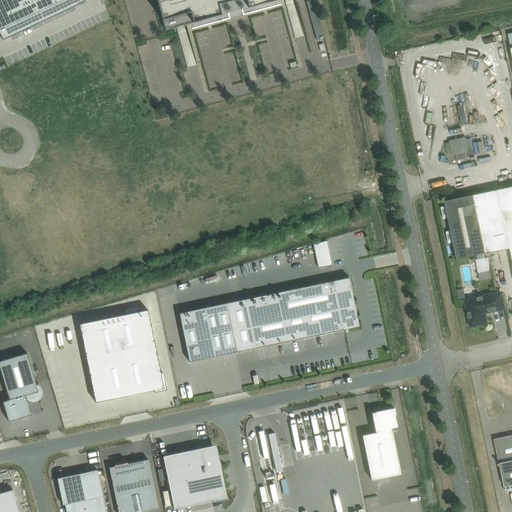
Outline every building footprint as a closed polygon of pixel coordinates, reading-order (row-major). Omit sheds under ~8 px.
[(0,0),(0,32),(3,40),(85,1),(84,0),(0,0)] [(246,0),(248,8),(276,0),(156,0),(165,30),(222,15),(219,4),(234,0),(246,0)] [(311,0),(307,1),(306,1),(317,40),(324,38),(313,0),(311,0)] [(472,63),(473,52),(461,50),(460,55),(446,53),(445,59),(472,63)] [(427,77),(436,80),(440,63),(431,61),(427,77)] [(458,106),(461,123),(467,122),(463,105),(458,106)] [(511,119),(506,111),(501,114),(508,125),(511,121),(511,119)] [(501,134),(480,137),(482,150),(502,147),(501,134)] [(448,153),(452,152),(453,156),(456,155),(457,159),(467,157),(466,153),(469,152),(469,149),(472,148),(470,138),(466,139),(466,137),(449,141),(450,142),(446,143),(448,153)] [(510,249),(511,256),(511,186),(445,201),(457,260),(510,249)] [(332,265),(327,241),(314,245),(319,268),(332,265)] [(488,257),(476,260),(478,273),(490,270),(488,257)] [(226,303),(178,313),(189,362),(236,352),(345,329),(345,327),(347,326),(349,325),(351,324),(352,323),(353,321),(354,319),(354,317),(354,315),(354,313),(354,311),(356,310),(355,305),(355,306),(353,306),(351,296),(347,280),(336,283),(335,280),(226,303)] [(504,308),(501,293),(465,300),(471,326),(487,323),(485,313),(504,308)] [(148,309),(79,324),(95,402),(154,390),(154,392),(166,389),(163,372),(161,372),(148,309)] [(3,402),(8,421),(31,414),(26,395),(38,391),(27,353),(0,361),(0,368),(9,400),(3,402)] [(375,433),(362,435),(371,479),(401,474),(392,430),(399,428),(396,413),(395,413),(394,408),(377,412),(377,411),(371,413),(375,433)] [(499,465),(500,465),(505,487),(511,485),(511,436),(499,439),(496,443),(500,464),(499,464),(499,465)] [(207,447),(163,456),(174,509),(219,500),(220,499),(222,498),(223,496),(224,494),(225,492),(225,490),(220,466),(217,466),(217,463),(215,457),(218,456),(217,456),(217,453),(216,451),(215,450),(213,448),(211,447),(209,447),(207,447)] [(140,511),(158,508),(148,459),(109,467),(118,511),(140,511)] [(106,511),(97,470),(67,476),(59,487),(63,505),(65,504),(66,511),(106,511)] [(0,511),(18,511),(13,490),(0,493),(0,511)]
